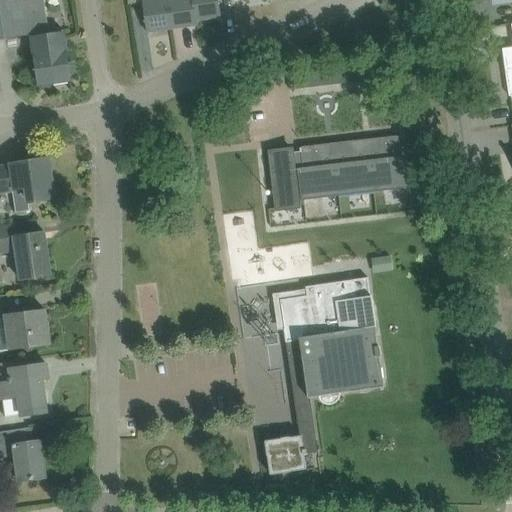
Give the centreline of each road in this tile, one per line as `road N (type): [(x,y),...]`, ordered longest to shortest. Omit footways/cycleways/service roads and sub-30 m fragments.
road 1 (tertiary): [(511,473),(443,0)]
road 2 (unclassified): [(110,511),(105,109)]
road 3 (residential): [(105,109),(343,0)]
